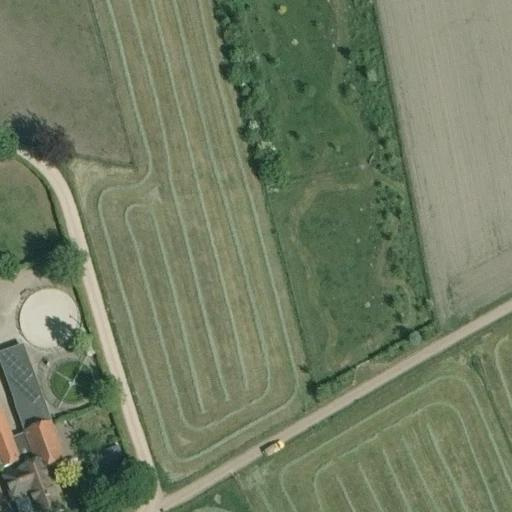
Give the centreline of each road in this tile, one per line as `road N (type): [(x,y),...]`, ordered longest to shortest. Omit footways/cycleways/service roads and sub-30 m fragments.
road 1 (unclassified): [(0,137),(51,172),(66,200),(158,508)]
road 2 (track): [(158,508),(511,305)]
